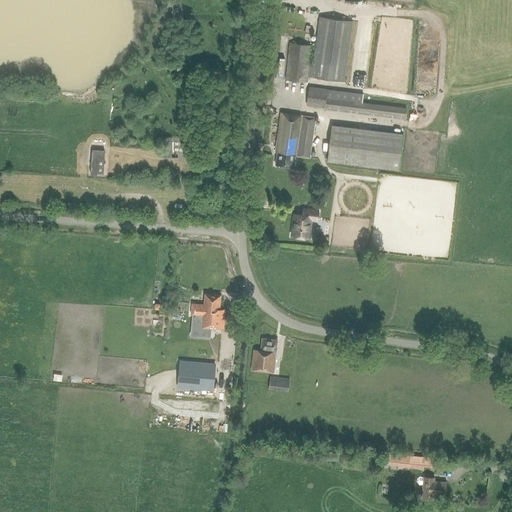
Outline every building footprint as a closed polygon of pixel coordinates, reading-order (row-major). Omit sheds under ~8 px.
[(308,76),(344,82),(352,21),(319,17),(312,65),(309,65),(312,45),(289,42),(285,80),(307,82),(308,76)] [(308,88),(306,106),(405,119),(407,108),(342,99),(343,92),(308,88)] [(309,157),(314,118),(280,113),(275,152),(277,152),(275,165),(293,167),(295,155),(309,157)] [(402,134),(331,125),(327,161),(398,170),(402,134)] [(171,137),(161,137),(161,157),(171,157),(171,137)] [(90,173),(103,174),(105,152),(92,151),(90,173)] [(317,221),(318,211),(303,209),(302,214),(294,214),(292,236),(309,238),(310,220),(317,221)] [(223,329),(225,309),(219,308),(220,295),(205,294),(204,299),(192,298),(192,304),(201,304),(199,329),(214,330),(214,329),(223,329)] [(273,372),(276,340),(262,339),(261,350),(254,350),(252,370),(273,372)] [(212,389),(214,365),(178,362),(176,386),(212,389)] [(289,379),(270,377),(268,389),(288,392),(289,379)] [(433,457),(385,453),(384,465),(423,468),(423,466),(432,467),(433,457)] [(419,485),(423,485),(422,497),(432,498),(433,495),(444,495),(445,482),(433,481),(433,477),(423,476),(423,477),(419,477),(417,479),(416,482),(419,485)]
